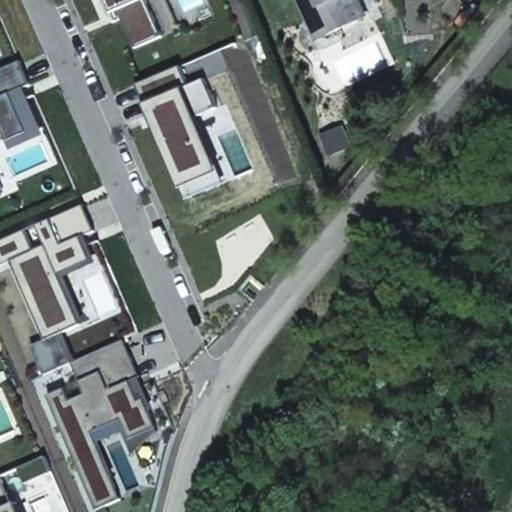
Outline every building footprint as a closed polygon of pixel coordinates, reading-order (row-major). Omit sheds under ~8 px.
[(108,0),(104,0),(114,23),(118,21),(108,0)] [(108,0),(118,21),(123,19),(136,49),(164,37),(147,0),(108,0)] [(316,15),(349,0),(298,0),(304,14),(314,10),(316,15)] [(325,36),(367,17),(359,0),(349,0),(316,15),(325,36)] [(314,10),(304,14),(307,20),(316,15),(314,10)] [(325,36),(316,15),(307,20),(316,40),(325,36)] [(31,86),(21,62),(0,70),(0,190),(3,189),(0,182),(0,129),(1,129),(7,142),(28,133),(11,94),(31,86)] [(181,66),(137,85),(179,182),(210,169),(189,121),(197,117),(218,108),(206,78),(189,85),(181,66)] [(179,182),(187,200),(226,183),(197,117),(189,121),(210,169),(179,182)] [(26,231),(0,242),(0,266),(11,262),(46,340),(59,334),(82,324),(59,274),(91,260),(81,237),(95,231),(84,206),(38,226),(46,246),(35,251),(26,231)] [(46,340),(31,347),(37,361),(65,349),(59,334),(46,340)] [(64,389),(47,396),(96,511),(107,511),(104,504),(120,497),(91,430),(120,418),(126,432),(130,441),(158,429),(150,411),(145,399),(139,402),(131,382),(140,379),(124,341),(72,364),(85,395),(70,402),(64,389)] [(65,349),(37,361),(44,376),(72,364),(65,349)] [(154,410),(140,379),(131,382),(139,402),(145,399),(150,411),(154,410)] [(159,432),(158,429),(130,441),(126,432),(124,433),(134,457),(159,432)] [(0,511),(21,511),(18,503),(14,505),(1,476),(0,476),(0,511)]
